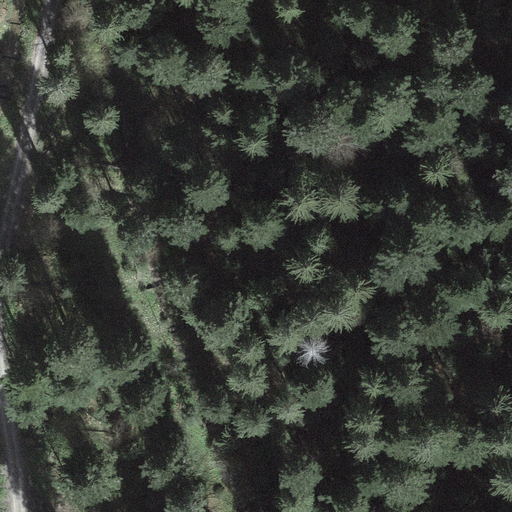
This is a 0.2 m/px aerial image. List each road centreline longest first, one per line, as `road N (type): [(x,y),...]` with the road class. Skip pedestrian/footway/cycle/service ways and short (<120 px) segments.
road 1 (track): [(0,247),(57,0)]
road 2 (track): [(19,511),(0,378)]
